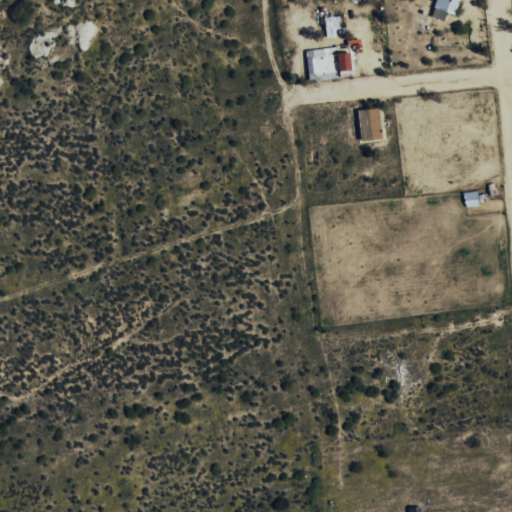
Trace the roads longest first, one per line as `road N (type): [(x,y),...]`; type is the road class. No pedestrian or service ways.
road 1 (residential): [(289,95),(511,72)]
road 2 (residential): [(496,0),(511,163)]
